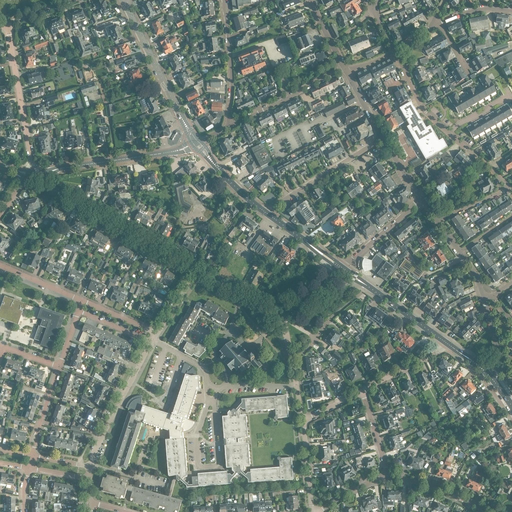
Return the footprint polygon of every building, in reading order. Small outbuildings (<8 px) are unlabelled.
[(159,0),(162,7),(163,10),(166,9),(165,6),(169,5),(167,0),(159,0)] [(239,8),(243,7),(243,6),(265,4),(264,0),(231,0),(233,11),(238,10),(239,10),(239,8)] [(282,4),(285,10),(300,4),(298,0),(285,0),(283,1),(283,0),(277,0),(279,5),(282,4)] [(349,10),(357,5),(360,3),(358,0),(348,0),(347,1),(346,0),(337,0),(340,5),(344,13),(349,10)] [(420,0),(428,12),(434,8),(429,0),(420,0)] [(103,1),(92,6),(93,9),(94,9),(94,10),(96,9),(96,8),(96,7),(98,6),(100,10),(107,6),(105,1),(103,2),(103,1)] [(152,8),(151,5),(153,5),(155,4),(153,1),(151,2),(150,3),(150,2),(142,6),(143,9),(143,10),(144,11),(145,12),(152,8)] [(349,10),(350,12),(351,11),(354,17),(361,12),(361,11),(362,11),(362,10),(361,8),(360,7),(359,8),(357,5),(349,10)] [(96,15),(101,13),(102,16),(111,12),(108,6),(107,6),(100,10),(95,12),(96,15)] [(328,11),(331,17),(340,13),(337,7),(328,11)] [(160,12),(159,9),(154,12),(152,8),(145,12),(145,13),(145,14),(145,15),(146,15),(148,18),(156,14),(157,13),(157,14),(160,12)] [(243,13),(245,17),(251,14),(252,16),(258,13),(256,8),(243,13)] [(85,27),(83,24),(82,21),(86,19),(82,10),(81,10),(79,11),(78,12),(76,13),(81,25),(81,26),(82,28),(85,27)] [(418,20),(424,17),(420,10),(414,13),(418,20)] [(173,17),(178,18),(181,19),(185,20),(182,11),(172,14),(173,17)] [(73,22),(76,20),(76,21),(78,21),(78,22),(77,22),(78,26),(81,25),(76,13),(75,13),(74,13),(73,13),(71,13),(71,14),(70,14),(73,22)] [(290,28),(297,25),(299,25),(300,27),(307,25),(306,23),(305,23),(301,13),(283,20),(285,26),(289,24),(290,28)] [(348,21),(344,13),(336,17),(340,25),(341,24),(343,28),(348,25),(346,22),(348,21)] [(408,17),(411,24),(418,20),(414,13),(408,17)] [(394,22),(387,25),(390,32),(390,31),(390,32),(390,33),(391,34),(392,34),(392,35),(397,32),(397,31),(398,31),(396,28),(401,26),(398,20),(397,20),(394,14),(390,16),(391,18),(394,22)] [(408,17),(404,19),(401,15),(399,17),(401,21),(405,28),(411,24),(408,17)] [(505,24),(511,25),(511,18),(511,17),(511,16),(509,16),(508,16),(503,16),(501,30),(504,30),(504,27),(505,27),(505,24)] [(247,22),(246,20),(245,20),(244,17),(234,19),(235,26),(244,23),(247,22)] [(469,21),(471,32),(489,28),(486,17),(469,21)] [(64,26),(64,25),(64,23),(62,23),(61,18),(58,19),(57,19),(55,19),(55,20),(54,20),(58,31),(65,29),(64,26)] [(164,20),(162,18),(151,24),(152,26),(153,28),(154,29),(163,25),(161,21),(164,20)] [(178,18),(174,20),(176,23),(178,28),(185,25),(183,20),(182,20),(181,19),(178,18)] [(59,32),(58,31),(54,20),(54,21),(53,20),(51,21),(51,22),(48,23),(53,35),(56,34),(56,33),(59,32)] [(458,20),(447,26),(450,32),(458,29),(461,35),(465,33),(458,20)] [(205,24),(202,25),(202,29),(206,28),(207,33),(207,37),(212,36),(211,32),(212,32),(213,32),(214,32),(215,31),(216,31),(215,22),(205,24)] [(250,27),(249,22),(247,22),(244,23),(235,26),(237,32),(246,29),(245,29),(248,28),(250,27)] [(103,25),(97,27),(99,31),(105,29),(106,34),(108,37),(120,33),(120,32),(120,31),(120,30),(119,29),(118,27),(111,29),(110,27),(112,26),(111,24),(104,26),(103,25)] [(167,27),(165,29),(163,25),(154,29),(154,30),(155,31),(155,32),(156,33),(155,33),(157,35),(168,30),(167,27)] [(329,27),(332,32),(335,39),(339,37),(333,25),(329,27)] [(37,39),(33,28),(28,30),(30,37),(32,36),(34,40),(37,39)] [(27,38),(30,37),(28,30),(22,32),(23,36),(22,36),(26,44),(27,44),(28,47),(33,45),(32,42),(30,43),(29,43),(27,38)] [(82,57),(95,53),(100,51),(99,46),(90,49),(85,48),(82,38),(81,38),(78,30),(72,32),(82,57)] [(399,42),(401,40),(397,32),(392,35),(394,39),(396,42),(397,42),(399,41),(399,42)] [(473,45),(478,42),(474,32),(469,35),(473,45)] [(485,43),(475,44),(475,50),(476,49),(486,48),(492,47),(489,32),(483,33),(485,43)] [(113,36),(110,37),(113,43),(123,39),(122,36),(122,35),(121,34),(120,33),(113,36)] [(303,38),(307,48),(313,46),(312,42),(311,39),(309,35),(303,38)] [(237,46),(237,47),(245,44),(246,46),(251,45),(247,36),(235,41),(236,44),(235,44),(236,46),(237,46)] [(348,43),(353,54),(360,51),(366,48),(370,46),(366,36),(348,43)] [(444,36),(431,42),(422,47),(428,57),(449,45),(444,36)] [(167,38),(160,42),(162,46),(163,48),(170,45),(174,42),(177,41),(176,40),(175,37),(169,40),(168,38),(167,38)] [(305,49),(307,48),(303,38),(301,38),(296,41),(298,46),(299,45),(301,50),(305,49)] [(48,40),(34,45),(35,49),(41,47),(42,48),(49,45),(48,40)] [(461,53),(471,47),(468,41),(461,45),(457,47),(461,53)] [(51,46),(54,54),(59,52),(57,44),(51,46)] [(127,45),(126,46),(126,45),(113,49),(114,54),(128,50),(128,49),(128,48),(128,47),(127,46),(127,45)] [(163,48),(164,50),(166,54),(173,51),(170,45),(163,48)] [(367,59),(374,56),(373,52),(382,48),(381,45),(371,49),(371,51),(365,54),(367,59)] [(263,61),(262,61),(260,55),(263,54),(261,48),(250,52),(250,53),(249,53),(248,52),(238,56),(238,58),(237,59),(238,62),(240,62),(240,63),(241,62),(243,68),(240,69),(243,76),(246,75),(253,72),(253,71),(255,70),(255,71),(266,67),(265,66),(267,65),(265,61),(264,62),(263,61)] [(129,51),(129,50),(128,50),(114,54),(116,59),(117,59),(129,55),(129,54),(130,54),(129,53),(130,52),(129,51)] [(442,64),(454,58),(450,51),(441,56),(440,54),(437,56),(438,58),(439,58),(442,64)] [(35,60),(34,52),(28,53),(28,55),(24,56),(25,62),(32,60),(35,60)] [(328,63),(327,59),(328,58),(327,55),(325,56),(324,52),(321,53),(320,52),(315,54),(314,53),(298,60),(300,65),(309,61),(310,64),(313,63),(315,67),(318,66),(319,69),(324,68),(323,65),(328,63)] [(511,52),(494,61),(500,68),(511,61),(511,52)] [(474,67),(491,58),(489,54),(482,58),(481,56),(471,62),(474,67)] [(179,55),(169,59),(170,61),(169,62),(170,62),(170,63),(170,65),(171,65),(171,66),(179,62),(181,61),(180,58),(179,55)] [(196,56),(198,61),(201,61),(201,64),(209,63),(208,61),(211,61),(212,65),(220,64),(219,57),(208,58),(208,55),(196,56)] [(121,60),(116,61),(118,65),(122,63),(123,65),(122,65),(121,67),(122,69),(124,71),(127,70),(127,69),(136,66),(134,59),(127,61),(126,58),(121,60)] [(477,72),(487,67),(486,65),(492,61),(491,58),(474,67),(477,72)] [(395,70),(390,60),(385,63),(390,73),(395,70)] [(183,64),(181,61),(179,62),(171,66),(172,66),(172,67),(172,69),(173,69),(174,70),(175,72),(185,67),(183,64)] [(381,65),(380,65),(385,74),(385,75),(390,73),(385,63),(381,65)] [(385,74),(380,65),(376,68),(380,77),(380,76),(385,74)] [(429,73),(432,71),(433,71),(432,68),(426,71),(425,69),(423,68),(421,69),(420,67),(415,69),(416,72),(414,73),(414,74),(414,76),(415,76),(416,78),(429,73)] [(380,77),(376,68),(371,70),(372,74),(376,80),(381,78),(380,76),(380,77)] [(464,73),(461,68),(451,73),(452,75),(446,79),(447,82),(464,73)] [(36,74),(28,76),(30,85),(42,81),(40,76),(42,76),(42,77),(45,76),(43,69),(35,71),(36,74)] [(131,79),(132,79),(134,79),(135,82),(137,81),(136,79),(142,78),(141,77),(142,76),(142,74),(141,74),(140,73),(139,69),(128,72),(129,74),(126,74),(127,77),(130,76),(131,79)] [(366,81),(367,81),(371,79),(375,86),(378,84),(376,80),(372,74),(370,75),(367,70),(362,72),(366,81)] [(432,71),(429,73),(416,78),(417,81),(418,83),(419,83),(419,84),(426,80),(425,77),(433,74),(432,71)] [(190,78),(188,75),(189,75),(188,72),(178,77),(178,79),(178,80),(178,81),(179,82),(180,82),(180,83),(190,78)] [(357,75),(362,85),(367,82),(367,81),(366,81),(362,72),(357,75)] [(467,78),(464,73),(447,82),(449,85),(456,81),(457,83),(467,78)] [(479,79),(483,86),(475,91),(474,89),(467,93),(468,95),(459,100),(456,94),(449,98),(452,103),(450,104),(451,105),(453,108),(454,107),(458,114),(496,92),(491,82),(490,82),(486,75),(479,79)] [(329,81),(333,89),(341,85),(344,83),(341,76),(339,77),(329,81)] [(192,81),(191,81),(190,78),(180,83),(180,84),(181,86),(182,86),(182,87),(183,89),(194,84),(192,81)] [(495,87),(505,84),(503,78),(493,82),(495,87)] [(128,80),(122,83),(122,85),(124,85),(128,84),(129,86),(126,87),(127,91),(130,90),(131,90),(132,90),(134,90),(134,89),(135,88),(134,85),(138,83),(137,81),(135,82),(134,79),(132,79),(131,79),(131,80),(128,81),(128,80)] [(210,80),(207,80),(207,91),(211,91),(211,89),(210,89),(210,88),(221,88),(221,80),(210,80)] [(327,92),(333,89),(329,81),(323,84),(327,92)] [(94,83),(80,87),(82,95),(96,90),(99,89),(97,82),(94,83)] [(195,90),(191,92),(185,95),(186,97),(187,100),(188,100),(189,101),(200,96),(198,92),(197,90),(203,87),(203,82),(198,85),(193,87),(195,90)] [(314,98),(327,92),(323,84),(310,90),(314,98)] [(372,87),(374,90),(367,94),(370,99),(380,93),(378,88),(379,87),(379,86),(378,84),(375,86),(372,87)] [(278,94),(274,87),(273,85),(268,87),(272,97),(278,94)] [(429,86),(422,89),(422,90),(422,91),(422,92),(423,93),(425,95),(437,89),(440,87),(439,85),(436,86),(430,89),(429,86)] [(333,93),(334,94),(335,96),(331,98),(332,101),(335,99),(335,98),(339,96),(340,97),(342,96),(343,99),(351,96),(348,90),(349,90),(347,86),(333,93)] [(445,94),(451,91),(449,86),(442,90),(445,94)] [(263,89),(264,92),(267,99),(272,97),(268,87),(263,89)] [(43,92),(43,89),(35,90),(35,91),(31,92),(31,94),(31,97),(32,97),(32,98),(41,97),(40,93),(43,92)] [(433,94),(439,91),(437,89),(425,95),(426,98),(426,99),(426,100),(427,100),(428,101),(435,97),(433,94)] [(260,103),(267,99),(264,92),(263,92),(262,90),(255,93),(260,103)] [(393,95),(396,100),(407,95),(404,90),(393,95)] [(380,93),(370,99),(373,104),(378,101),(380,104),(386,101),(384,98),(383,98),(380,93)] [(214,100),(214,102),(224,103),(224,99),(220,99),(220,98),(221,96),(220,96),(221,95),(211,94),(210,100),(214,100)] [(250,96),(249,96),(248,96),(248,95),(245,97),(245,98),(244,98),(245,101),(248,108),(254,105),(250,96)] [(407,96),(407,95),(396,100),(399,106),(397,107),(398,109),(399,109),(404,106),(403,104),(409,100),(409,99),(408,95),(407,96)] [(144,109),(145,109),(152,105),(151,103),(155,101),(154,101),(153,99),(153,97),(152,97),(152,96),(140,102),(143,107),(144,109)] [(345,108),(356,103),(353,96),(342,101),(345,108)] [(300,111),(299,109),(302,107),(298,99),(292,102),(297,112),(300,111)] [(145,109),(144,109),(146,112),(148,110),(148,109),(149,108),(152,114),(159,111),(159,110),(158,108),(157,108),(157,106),(157,105),(157,104),(156,102),(155,101),(151,103),(152,105),(145,109)] [(198,101),(191,105),(193,107),(192,107),(193,108),(193,109),(193,110),(194,110),(195,111),(202,107),(199,103),(201,102),(200,101),(198,102),(198,101)] [(325,115),(327,118),(345,109),(345,108),(342,101),(323,111),(325,115)] [(380,111),(381,111),(389,106),(388,106),(386,101),(380,104),(377,105),(380,111)] [(48,103),(45,104),(45,105),(44,105),(44,106),(43,106),(42,106),(39,106),(39,107),(34,108),(35,111),(34,111),(35,113),(35,114),(49,112),(48,108),(48,106),(50,106),(49,102),(48,103)] [(291,113),(293,111),(295,114),(297,112),(292,102),(287,105),(291,113)] [(325,108),(323,104),(320,105),(318,102),(312,105),(316,113),(325,108)] [(409,126),(421,119),(422,119),(416,111),(411,102),(404,106),(399,109),(398,109),(390,114),(390,115),(384,119),(384,120),(384,121),(385,122),(386,123),(387,122),(391,130),(396,128),(397,128),(399,127),(398,126),(399,126),(398,126),(406,121),(409,126)] [(212,108),(212,111),(222,112),(222,103),(212,103),(212,108)] [(314,110),(310,103),(305,105),(308,113),(314,110)] [(10,112),(10,111),(11,110),(10,108),(9,104),(2,106),(1,105),(0,105),(0,109),(0,110),(1,113),(10,112)] [(390,104),(388,106),(389,106),(381,111),(382,113),(383,116),(384,115),(384,116),(391,112),(389,109),(391,108),(392,107),(390,104)] [(284,116),(288,114),(284,106),(278,109),(282,117),(283,119),(285,118),(284,116)] [(502,109),(507,118),(511,115),(511,113),(507,106),(502,109)] [(202,107),(195,111),(195,112),(195,114),(196,114),(197,115),(197,114),(198,117),(204,113),(205,115),(212,111),(212,108),(208,111),(207,109),(205,110),(203,111),(202,107)] [(359,107),(354,110),(355,110),(346,114),(345,114),(336,119),(340,128),(343,127),(342,123),(343,122),(345,126),(354,121),(355,122),(356,120),(360,118),(360,117),(364,115),(361,111),(359,107)] [(276,120),(282,117),(278,109),(272,112),(276,120)] [(496,112),(501,122),(507,118),(502,109),(496,112)] [(205,119),(201,122),(205,129),(212,125),(210,122),(213,120),(217,118),(216,117),(217,116),(215,113),(214,114),(212,111),(205,115),(203,116),(205,119)] [(5,121),(9,120),(9,121),(12,120),(12,119),(11,115),(12,115),(11,113),(10,112),(1,113),(2,117),(0,118),(1,119),(0,119),(0,122),(5,121)] [(50,115),(49,112),(35,114),(35,115),(35,116),(35,118),(36,118),(37,121),(42,120),(42,121),(45,120),(45,119),(46,119),(46,120),(47,120),(48,121),(51,120),(50,115)] [(501,122),(496,112),(490,116),(495,125),(501,122)] [(147,113),(139,117),(142,123),(150,119),(147,113)] [(267,124),(270,123),(273,121),(270,113),(264,116),(267,124)] [(264,116),(258,119),(262,127),(267,124),(264,116)] [(490,116),(484,119),(490,128),(495,125),(490,116)] [(160,126),(158,123),(164,121),(164,120),(163,118),(162,118),(162,117),(153,121),(156,127),(160,126)] [(428,159),(438,153),(447,148),(443,140),(439,142),(430,126),(426,129),(422,121),(421,119),(409,126),(407,127),(413,138),(409,140),(411,142),(414,140),(426,160),(428,159)] [(484,132),(490,128),(484,119),(479,122),(484,132)] [(164,120),(164,121),(158,123),(160,126),(161,128),(167,126),(164,120)] [(366,120),(355,125),(351,127),(352,129),(350,130),(350,129),(348,131),(349,132),(345,134),(348,139),(351,137),(354,143),(358,141),(366,137),(367,138),(372,136),(372,134),(373,133),(366,120)] [(479,122),(473,126),(478,135),(484,132),(479,122)] [(245,135),(249,133),(247,128),(250,126),(249,123),(241,127),(245,135)] [(134,131),(137,131),(137,126),(132,126),(132,128),(120,130),(121,134),(123,134),(124,139),(123,139),(122,139),(122,140),(122,141),(123,141),(123,142),(124,142),(125,142),(126,142),(126,143),(128,142),(129,142),(129,141),(131,141),(131,139),(132,139),(131,135),(132,135),(132,131),(134,131)] [(159,133),(160,138),(168,137),(169,137),(169,136),(170,136),(170,135),(170,134),(170,133),(167,126),(161,128),(160,126),(156,127),(157,129),(159,132),(159,133)] [(320,126),(316,129),(320,138),(325,136),(320,126)] [(472,138),(478,135),(473,126),(467,129),(472,138)] [(80,138),(76,138),(76,137),(74,137),(74,135),(75,135),(74,128),(71,128),(72,132),(74,149),(82,148),(82,147),(83,147),(83,143),(81,143),(80,138)] [(100,129),(101,136),(95,136),(97,145),(97,146),(101,146),(101,145),(105,144),(104,139),(105,138),(104,135),(104,134),(105,133),(105,134),(108,133),(107,128),(100,129)] [(10,136),(12,135),(8,149),(10,149),(10,150),(15,151),(16,151),(17,150),(17,149),(17,148),(16,147),(17,144),(16,143),(17,143),(17,140),(14,139),(15,138),(14,138),(14,136),(16,136),(15,131),(9,132),(10,136)] [(43,138),(39,139),(41,146),(45,145),(50,144),(50,143),(49,140),(51,139),(50,136),(48,136),(48,132),(41,133),(42,136),(43,138)] [(74,149),(72,132),(66,133),(67,140),(64,140),(65,143),(63,143),(63,147),(67,146),(67,149),(72,148),(73,149),(74,149)] [(247,139),(246,140),(250,148),(252,146),(251,143),(257,140),(256,139),(259,138),(257,135),(255,136),(253,133),(250,135),(251,137),(247,139)] [(10,136),(9,139),(8,138),(7,140),(4,139),(1,147),(1,148),(1,149),(2,149),(2,150),(3,150),(4,150),(4,149),(5,149),(5,148),(6,148),(8,149),(12,135),(10,136)] [(222,150),(229,146),(232,144),(230,141),(233,139),(232,136),(219,143),(220,146),(222,150)] [(320,150),(324,156),(325,160),(328,158),(330,160),(344,152),(337,140),(336,139),(334,141),(331,137),(323,141),(325,145),(319,148),(320,150)] [(45,145),(41,146),(41,150),(41,152),(42,152),(42,154),(43,154),(44,154),(45,154),(46,153),(46,152),(51,151),(50,150),(54,149),(54,150),(58,149),(58,147),(57,142),(54,142),(50,143),(50,144),(45,145)] [(493,144),(486,149),(487,151),(487,152),(488,154),(489,154),(496,149),(497,148),(496,147),(495,147),(494,146),(496,145),(495,143),(493,144)] [(252,150),(253,152),(261,167),(272,162),(263,144),(252,150)] [(229,146),(222,150),(224,154),(226,156),(239,149),(237,146),(234,148),(234,149),(232,150),(229,146)] [(320,158),(324,156),(320,150),(317,152),(316,148),(303,155),(306,162),(319,155),(320,158)] [(496,149),(489,154),(493,160),(500,155),(502,153),(500,151),(499,153),(498,152),(499,151),(498,150),(497,150),(496,149)] [(446,165),(449,162),(453,158),(446,152),(440,156),(446,165)] [(460,162),(461,163),(467,157),(461,152),(453,160),(458,164),(460,162)] [(296,153),(294,154),(296,158),(300,165),(306,162),(303,155),(298,157),(296,153)] [(438,153),(428,159),(429,162),(437,157),(439,160),(441,158),(438,153)] [(290,156),(293,160),(290,162),(293,168),(300,165),(296,158),(294,154),(290,156)] [(243,157),(236,161),(240,168),(247,164),(249,163),(248,160),(246,160),(245,158),(244,158),(244,159),(243,157)] [(473,163),(467,157),(461,163),(462,164),(460,166),(465,171),(473,163)] [(511,158),(502,164),(504,168),(511,163),(511,158)] [(252,174),(259,171),(254,162),(247,166),(252,174)] [(283,165),(286,172),(293,168),(290,162),(283,165)] [(420,175),(421,176),(428,171),(426,169),(432,165),(430,162),(418,171),(419,173),(419,174),(420,175)] [(191,164),(189,163),(184,167),(184,168),(183,169),(183,168),(176,174),(179,179),(185,174),(188,177),(195,175),(197,177),(200,174),(193,165),(193,164),(191,164)] [(371,169),(369,171),(373,176),(383,169),(382,167),(379,164),(371,169)] [(271,165),(269,166),(263,169),(258,172),(260,175),(265,173),(267,172),(268,173),(274,171),(271,165)] [(280,175),(286,172),(283,165),(276,168),(280,175)] [(445,169),(438,173),(441,177),(445,174),(448,173),(450,171),(447,167),(445,169)] [(384,171),(383,169),(373,176),(376,182),(379,180),(387,174),(384,171)] [(428,171),(421,176),(421,177),(422,178),(423,179),(422,180),(425,185),(431,181),(432,183),(434,181),(433,179),(432,177),(436,174),(434,171),(430,174),(428,171)] [(449,180),(435,189),(438,192),(437,193),(439,195),(442,198),(453,191),(455,189),(450,183),(455,179),(453,175),(450,171),(448,173),(445,174),(449,180)] [(458,171),(453,175),(455,179),(456,180),(462,177),(458,171)] [(143,190),(147,189),(147,187),(151,186),(151,185),(156,184),(158,184),(158,179),(155,179),(154,174),(153,174),(153,173),(150,173),(150,174),(148,175),(143,176),(145,186),(142,186),(138,186),(139,192),(143,192),(143,190)] [(382,184),(383,183),(388,191),(390,189),(392,191),(398,187),(389,174),(387,175),(378,182),(381,187),(382,184)] [(462,177),(456,180),(460,185),(470,179),(466,174),(462,177)] [(257,175),(253,179),(256,182),(256,181),(258,183),(256,185),(262,192),(267,187),(261,180),(260,179),(261,179),(261,177),(260,176),(260,175),(259,176),(258,175),(257,175)] [(261,180),(267,187),(273,182),(267,175),(261,180)] [(110,180),(111,186),(111,185),(114,185),(118,185),(119,189),(122,189),(121,184),(120,176),(117,177),(116,176),(114,176),(114,177),(113,177),(113,180),(110,180)] [(489,191),(489,192),(491,192),(494,190),(495,189),(493,185),(489,177),(484,180),(486,184),(479,188),(482,195),(489,191)] [(208,188),(209,188),(210,187),(210,186),(211,186),(204,178),(199,182),(199,183),(196,186),(202,193),(204,191),(204,192),(208,188)] [(87,187),(97,188),(98,186),(99,182),(96,181),(96,182),(94,181),(94,180),(89,180),(87,187)] [(173,187),(176,207),(188,213),(192,206),(184,202),(182,192),(189,189),(186,184),(192,182),(190,180),(173,187)] [(359,196),(364,192),(356,182),(351,186),(359,196)] [(381,187),(378,182),(373,186),(377,192),(380,189),(381,187)] [(351,186),(346,190),(353,200),(359,196),(351,186)] [(367,191),(366,192),(369,196),(371,196),(372,196),(373,197),(378,193),(377,192),(373,186),(367,191)] [(406,187),(393,197),(391,198),(393,201),(403,194),(405,197),(408,197),(408,196),(408,195),(410,193),(406,187)] [(321,193),(319,190),(317,192),(316,191),(312,193),(310,195),(312,198),(315,197),(317,201),(322,197),(323,198),(327,196),(324,191),(321,193)] [(125,194),(126,196),(125,197),(126,197),(124,200),(124,199),(118,210),(120,211),(120,212),(122,213),(123,213),(124,213),(125,210),(127,211),(129,207),(125,204),(126,201),(128,199),(130,198),(130,193),(125,194)] [(125,197),(126,196),(125,194),(119,195),(120,198),(121,198),(121,199),(122,199),(121,200),(120,200),(119,201),(116,199),(112,206),(112,207),(114,208),(115,208),(118,210),(124,199),(124,200),(126,197),(125,197)] [(400,209),(402,208),(403,206),(402,204),(407,200),(407,199),(408,199),(408,197),(405,197),(403,194),(393,201),(398,209),(400,209)] [(510,211),(511,209),(511,205),(509,202),(505,197),(504,198),(505,201),(503,202),(509,212),(510,211)] [(509,212),(503,202),(500,198),(497,200),(500,204),(499,205),(501,208),(500,208),(504,215),(508,212),(509,212)] [(31,201),(34,211),(37,210),(36,209),(40,208),(39,204),(40,203),(40,200),(39,199),(38,200),(37,199),(36,199),(34,199),(34,200),(31,201)] [(134,219),(141,223),(145,215),(146,212),(138,207),(141,201),(138,200),(133,209),(139,212),(137,216),(136,216),(134,219)] [(294,218),(298,222),(300,219),(305,226),(310,222),(310,221),(313,219),(315,222),(314,223),(316,226),(319,223),(321,226),(324,223),(307,201),(304,203),(302,200),(301,201),(300,201),(297,203),(298,204),(297,204),(296,204),(295,204),(291,207),(292,207),(291,208),(287,212),(291,217),(294,215),(295,216),(294,218)] [(498,219),(499,218),(503,216),(498,209),(497,210),(496,207),(497,206),(493,200),(491,202),(495,208),(492,210),(498,219)] [(34,211),(31,201),(29,201),(28,201),(26,201),(26,202),(25,202),(25,203),(24,203),(24,204),(25,207),(26,207),(28,211),(31,210),(32,213),(35,212),(34,211)] [(341,210),(347,206),(349,204),(346,201),(341,205),(340,204),(337,206),(341,210)] [(353,202),(349,204),(347,206),(351,211),(357,207),(353,202)] [(330,210),(320,218),(323,222),(338,211),(333,205),(329,208),(330,210)] [(482,207),(483,209),(484,210),(488,216),(489,216),(493,222),(497,220),(498,219),(492,210),(489,212),(485,205),(482,207)] [(235,209),(233,208),(231,206),(225,212),(223,210),(221,213),(217,217),(224,223),(229,216),(233,219),(238,212),(238,211),(236,209),(235,209)] [(52,208),(46,219),(48,220),(51,222),(51,221),(52,220),(53,219),(57,211),(58,210),(57,210),(57,209),(55,208),(54,209),(54,208),(54,209),(52,208)] [(157,221),(163,209),(160,208),(154,220),(157,221)] [(393,217),(386,208),(382,212),(388,219),(390,218),(391,219),(393,217)] [(484,215),(481,217),(487,226),(488,226),(488,225),(492,223),(487,216),(488,216),(484,210),(481,212),(484,215)] [(52,220),(51,221),(57,224),(58,222),(60,218),(61,219),(62,218),(63,216),(63,215),(62,214),(63,214),(62,214),(62,213),(60,212),(59,212),(57,211),(53,219),(52,220)] [(387,222),(386,221),(388,219),(382,212),(378,215),(384,223),(387,222)] [(341,214),(331,222),(335,228),(336,227),(338,229),(343,225),(346,223),(341,218),(343,217),(341,214)] [(25,219),(22,216),(20,218),(15,215),(13,217),(12,217),(11,219),(12,220),(19,225),(20,226),(25,219)] [(151,218),(145,215),(141,223),(147,226),(149,223),(148,222),(151,218)] [(382,225),(384,223),(378,215),(373,219),(380,226),(382,225)] [(454,224),(455,225),(464,219),(461,215),(459,217),(458,216),(452,220),(454,224)] [(157,223),(163,226),(159,233),(166,237),(172,226),(165,223),(162,221),(164,218),(161,216),(159,220),(157,223)] [(244,226),(247,228),(252,221),(251,221),(251,220),(250,219),(249,219),(248,219),(246,217),(244,221),(242,220),(237,227),(240,230),(242,227),(241,226),(243,225),(244,225),(244,226)] [(481,217),(475,221),(477,224),(478,223),(482,229),(486,227),(487,226),(481,217)] [(414,230),(416,228),(415,228),(418,225),(418,224),(421,228),(423,226),(418,219),(415,221),(413,219),(408,223),(414,230)] [(464,219),(455,225),(455,226),(456,226),(458,230),(464,226),(464,224),(466,223),(466,221),(466,220),(464,219)] [(19,225),(12,220),(11,221),(10,221),(9,222),(10,223),(8,225),(16,231),(18,229),(17,228),(19,225)] [(73,230),(76,231),(81,223),(80,223),(80,222),(79,221),(78,222),(75,220),(70,229),(73,231),(73,230)] [(253,222),(252,221),(247,228),(250,231),(250,230),(252,232),(257,226),(255,224),(255,223),(253,222)] [(375,230),(369,222),(365,226),(372,234),(374,232),(373,231),(375,230)] [(81,223),(76,231),(79,233),(78,234),(81,235),(86,226),(84,225),(83,224),(82,223),(81,223)] [(408,223),(404,227),(408,233),(411,231),(412,231),(413,233),(415,231),(414,230),(408,223)] [(369,235),(369,236),(372,234),(365,226),(361,229),(367,237),(369,235)] [(462,235),(461,235),(462,236),(471,230),(469,226),(466,228),(465,227),(459,231),(462,235)] [(233,227),(227,235),(231,238),(235,234),(233,233),(236,229),(233,227)] [(404,237),(406,236),(406,235),(408,233),(404,227),(399,231),(404,237)] [(505,237),(506,239),(510,237),(504,228),(503,229),(499,231),(504,238),(505,237)] [(251,250),(264,260),(278,241),(278,240),(275,238),(273,237),(272,237),(270,235),(268,234),(263,230),(250,248),(251,250)] [(353,230),(350,231),(353,235),(350,237),(356,244),(356,245),(362,241),(353,230)] [(463,237),(466,241),(475,234),(474,231),(473,232),(471,230),(462,236),(463,237)] [(399,231),(394,235),(399,241),(402,238),(402,239),(404,237),(399,231)] [(494,234),(493,235),(499,244),(503,242),(501,239),(502,239),(498,232),(494,235),(494,234)] [(90,241),(92,242),(92,243),(98,246),(104,236),(103,235),(102,235),(101,235),(98,233),(96,236),(94,235),(90,241)] [(432,240),(427,233),(417,240),(425,251),(431,247),(432,249),(436,247),(434,245),(435,244),(432,240)] [(203,240),(199,247),(202,248),(206,242),(210,236),(205,234),(202,240),(203,240)] [(342,237),(342,238),(340,235),(335,239),(337,242),(341,239),(343,241),(344,242),(339,247),(341,250),(342,249),(343,249),(346,252),(351,248),(342,237)] [(499,244),(493,235),(492,236),(488,239),(498,252),(500,250),(497,247),(500,245),(499,244)] [(110,240),(104,236),(98,246),(107,251),(110,245),(108,244),(110,240)] [(351,248),(353,246),(354,246),(356,244),(350,237),(347,240),(346,239),(346,238),(344,236),(342,237),(351,248)] [(0,244),(6,248),(7,249),(12,242),(8,239),(6,241),(1,237),(0,238),(0,244)] [(26,249),(30,242),(26,239),(22,246),(26,249)] [(188,249),(192,242),(187,239),(182,246),(188,249)] [(192,242),(188,249),(193,253),(194,253),(195,253),(197,249),(196,248),(198,245),(199,242),(193,239),(192,242)] [(384,245),(395,258),(398,256),(397,255),(394,252),(394,250),(396,249),(395,248),(396,247),(390,241),(390,242),(388,242),(384,245)] [(0,252),(3,254),(5,251),(9,254),(10,252),(7,250),(7,249),(6,248),(0,244),(0,252)] [(474,253),(475,255),(484,248),(482,244),(479,246),(478,245),(472,250),(474,253)] [(395,258),(384,245),(380,249),(380,250),(379,250),(385,257),(388,254),(393,260),(395,258)] [(118,248),(114,254),(118,257),(118,258),(120,259),(121,259),(122,259),(124,256),(123,256),(127,249),(121,246),(119,249),(118,248)] [(278,258),(281,260),(288,250),(286,248),(286,247),(285,246),(284,246),(283,246),(280,251),(279,250),(276,254),(279,256),(278,258)] [(49,251),(51,248),(45,249),(44,252),(43,251),(41,256),(46,258),(49,251)] [(484,248),(475,255),(476,256),(478,259),(485,254),(488,253),(484,248)] [(124,256),(122,259),(127,262),(129,259),(130,260),(134,253),(127,249),(123,256),(124,256)] [(212,250),(210,253),(207,251),(205,254),(206,254),(204,258),(204,259),(206,260),(206,259),(210,261),(213,254),(215,251),(212,250)] [(281,260),(283,262),(285,260),(286,260),(289,260),(289,259),(290,260),(291,259),(292,259),(293,258),(292,257),(295,254),(294,253),(294,251),(291,250),(290,250),(290,251),(288,250),(281,260)] [(435,260),(439,266),(446,261),(443,257),(442,255),(439,251),(433,256),(432,256),(430,258),(432,262),(435,260)] [(37,265),(39,261),(39,260),(40,257),(33,254),(31,257),(29,262),(28,265),(35,268),(37,265)] [(486,262),(494,256),(493,254),(490,256),(491,257),(489,258),(487,255),(479,260),(482,264),(482,265),(486,262)] [(392,276),(396,270),(380,257),(377,255),(371,262),(372,262),(371,264),(371,267),(372,268),(371,269),(378,274),(377,274),(385,280),(387,278),(389,280),(391,277),(392,276)] [(505,256),(503,258),(505,260),(506,259),(509,263),(507,265),(511,272),(511,271),(511,262),(511,261),(509,258),(507,255),(505,256)] [(494,256),(486,262),(482,265),(483,266),(486,270),(493,265),(490,261),(492,259),(493,260),(496,259),(494,256)] [(410,272),(414,266),(410,263),(405,259),(401,265),(404,267),(402,269),(405,271),(409,274),(410,273),(410,272)] [(142,267),(140,270),(143,272),(141,275),(144,276),(146,272),(146,271),(151,263),(149,262),(149,263),(145,260),(145,261),(144,261),(143,264),(142,267)] [(46,271),(52,274),(56,264),(50,261),(48,264),(49,264),(46,271)] [(56,264),(52,274),(58,276),(61,270),(63,271),(65,267),(64,265),(57,262),(56,264)] [(499,272),(502,270),(507,267),(504,262),(501,264),(503,266),(498,270),(495,265),(487,271),(489,275),(489,274),(491,277),(499,272)] [(144,276),(143,278),(145,279),(146,277),(146,278),(148,275),(151,276),(155,270),(155,271),(157,268),(156,268),(156,267),(153,265),(153,264),(151,263),(146,271),(146,272),(144,276)] [(424,271),(419,268),(415,265),(414,266),(410,272),(414,275),(416,277),(417,275),(420,277),(424,271)] [(73,283),(78,273),(78,272),(73,269),(73,270),(71,269),(71,267),(68,266),(66,271),(69,273),(70,273),(67,280),(73,283)] [(507,268),(507,267),(502,270),(504,272),(501,274),(499,272),(491,277),(492,278),(491,279),(492,280),(492,281),(493,281),(494,283),(495,283),(496,283),(499,281),(499,282),(500,282),(499,281),(511,273),(507,268)] [(250,281),(249,283),(255,286),(262,274),(256,270),(252,276),(251,276),(249,280),(250,281)] [(174,278),(175,276),(167,272),(164,278),(163,277),(160,282),(165,284),(169,286),(171,282),(172,281),(173,281),(175,278),(174,278)] [(78,273),(73,283),(79,285),(82,278),(84,275),(78,273)] [(87,280),(86,282),(89,283),(90,283),(91,284),(89,289),(95,292),(99,284),(95,282),(96,281),(96,280),(92,278),(93,275),(92,275),(90,274),(87,280)] [(395,290),(396,290),(397,290),(402,283),(399,281),(402,277),(399,275),(397,277),(398,278),(396,279),(394,281),(394,282),(392,286),(394,287),(393,288),(394,288),(394,289),(395,290)] [(440,286),(441,286),(448,282),(445,276),(437,280),(440,286)] [(452,290),(460,286),(461,285),(460,283),(459,283),(458,282),(457,280),(449,284),(452,290)] [(408,281),(405,286),(402,283),(397,290),(397,291),(399,292),(400,292),(400,293),(400,292),(402,293),(405,290),(406,290),(408,287),(407,287),(408,286),(409,286),(410,283),(408,281)] [(102,285),(99,284),(95,292),(101,295),(105,287),(106,288),(109,289),(112,283),(109,282),(107,286),(105,286),(105,285),(102,284),(102,285)] [(440,286),(432,290),(439,297),(441,296),(445,294),(443,291),(441,286),(440,286)] [(452,290),(456,297),(464,293),(462,290),(463,289),(462,287),(461,287),(460,286),(452,290)] [(117,302),(120,295),(121,292),(122,289),(119,287),(118,289),(114,287),(112,292),(114,292),(111,299),(111,300),(114,301),(114,300),(117,302)] [(133,294),(138,296),(139,293),(142,294),(144,288),(142,287),(141,289),(137,287),(133,294)] [(412,302),(413,302),(418,295),(415,293),(418,289),(416,287),(414,290),(413,291),(411,294),(408,298),(410,299),(410,300),(411,300),(411,301),(412,302)] [(120,295),(117,302),(119,303),(119,304),(122,305),(122,304),(123,304),(126,297),(127,294),(124,292),(125,290),(122,289),(121,292),(120,295)] [(425,294),(422,298),(418,295),(413,302),(414,303),(414,304),(415,305),(416,304),(417,305),(417,304),(419,306),(422,302),(423,302),(424,300),(424,299),(425,298),(427,295),(425,294)] [(4,296),(0,306),(0,319),(18,325),(25,303),(4,296)] [(469,298),(461,303),(459,304),(462,311),(473,305),(469,298)] [(145,304),(142,303),(140,307),(139,306),(137,309),(139,310),(139,311),(144,313),(149,302),(150,300),(148,299),(147,301),(146,301),(145,304)] [(431,300),(424,310),(426,312),(428,314),(429,313),(429,314),(436,304),(431,300)] [(203,310),(206,312),(205,314),(207,315),(212,306),(210,305),(211,303),(207,301),(203,310)] [(144,313),(151,316),(155,308),(154,308),(156,305),(149,302),(144,313)] [(436,304),(429,314),(432,316),(434,318),(442,308),(439,306),(436,304)] [(367,314),(364,317),(368,320),(370,317),(375,321),(381,312),(379,311),(379,310),(377,308),(376,309),(376,308),(373,311),(372,311),(373,310),(371,308),(371,309),(366,305),(365,312),(367,314)] [(211,314),(214,316),(218,310),(219,308),(215,306),(215,307),(212,306),(207,315),(210,316),(211,314)] [(198,312),(194,310),(190,307),(188,311),(189,312),(188,314),(197,319),(198,317),(196,316),(198,312)] [(64,317),(42,309),(39,318),(41,319),(34,340),(43,343),(42,345),(51,349),(60,323),(64,317)] [(443,315),(438,321),(441,323),(440,323),(443,325),(443,324),(444,325),(448,319),(450,316),(448,314),(445,312),(446,311),(444,309),(441,313),(443,315)] [(218,310),(214,316),(213,318),(217,320),(216,322),(218,323),(223,314),(221,313),(221,312),(218,310)] [(357,322),(358,322),(351,315),(349,312),(346,315),(344,315),(343,316),(343,317),(342,318),(349,326),(352,324),(363,337),(363,330),(362,329),(362,323),(359,323),(358,324),(357,322)] [(381,312),(375,321),(380,325),(383,328),(384,327),(387,329),(393,325),(390,323),(386,320),(384,319),(387,316),(386,316),(386,315),(385,314),(383,314),(381,312)] [(476,331),(480,326),(475,321),(476,320),(474,312),(467,314),(468,317),(470,317),(471,319),(472,322),(470,325),(476,331)] [(185,316),(184,319),(190,323),(192,324),(194,320),(196,321),(197,319),(188,314),(187,316),(185,316)] [(223,314),(218,323),(220,325),(221,323),(225,325),(230,316),(226,314),(225,315),(223,314)] [(444,325),(446,327),(447,327),(449,329),(456,320),(450,316),(448,319),(444,325)] [(190,323),(184,319),(182,318),(180,322),(181,322),(180,324),(189,330),(190,327),(188,326),(190,323)] [(97,329),(86,324),(82,331),(83,332),(79,341),(84,344),(85,341),(87,342),(88,338),(87,338),(88,336),(93,338),(97,329)] [(189,330),(180,324),(178,327),(177,326),(175,330),(184,334),(186,331),(188,332),(189,330)] [(470,336),(476,331),(470,325),(465,330),(470,336)] [(453,332),(460,336),(461,335),(466,340),(470,336),(465,330),(462,332),(460,331),(461,330),(456,327),(453,332)] [(94,342),(96,337),(101,339),(104,332),(100,330),(99,331),(97,329),(93,338),(91,341),(94,342)] [(184,334),(175,330),(173,333),(175,334),(173,336),(183,341),(184,339),(182,338),(184,334)] [(338,338),(341,335),(334,330),(333,331),(332,331),(328,335),(341,345),(343,342),(341,340),(340,341),(339,341),(338,340),(339,339),(338,338)] [(342,334),(348,340),(351,337),(344,331),(342,334)] [(102,355),(103,356),(105,356),(113,337),(110,335),(111,335),(104,332),(101,339),(104,341),(103,344),(106,346),(104,348),(99,346),(98,350),(103,352),(102,355)] [(409,337),(409,336),(408,335),(406,335),(403,333),(402,335),(399,333),(394,338),(399,343),(400,342),(403,345),(409,338),(409,337)] [(341,345),(328,335),(325,339),(326,341),(325,341),(332,347),(334,344),(337,346),(337,345),(340,347),(341,345)] [(183,341),(173,336),(172,338),(171,338),(169,341),(177,346),(179,342),(181,343),(183,341)] [(116,350),(118,346),(121,339),(116,337),(116,338),(113,337),(105,356),(111,359),(113,352),(110,351),(111,348),(116,350)] [(403,345),(409,350),(415,343),(413,341),(412,340),(412,339),(411,338),(410,338),(409,338),(403,345)] [(116,350),(113,356),(118,358),(124,361),(128,351),(129,351),(132,344),(131,344),(129,343),(122,340),(121,340),(121,339),(118,346),(120,348),(119,351),(116,350)] [(219,357),(226,365),(225,365),(225,366),(226,365),(229,368),(228,369),(229,369),(232,372),(232,371),(231,371),(234,368),(236,371),(235,371),(236,372),(239,369),(239,370),(239,369),(242,373),(247,368),(248,369),(249,368),(248,367),(251,365),(252,365),(252,366),(254,368),(254,369),(255,368),(256,371),(262,366),(260,364),(261,363),(260,363),(258,361),(258,360),(257,360),(256,358),(255,359),(252,355),(250,357),(247,354),(248,353),(247,353),(246,353),(244,350),(245,350),(244,349),(243,350),(241,347),(237,342),(234,344),(232,342),(233,342),(232,341),(228,344),(226,342),(228,345),(223,348),(221,346),(221,347),(223,349),(219,352),(219,353),(220,352),(222,354),(219,357)] [(392,351),(393,351),(388,342),(382,345),(384,348),(377,351),(379,354),(384,362),(387,361),(386,360),(390,358),(389,355),(393,353),(392,351)] [(193,355),(193,354),(196,348),(187,343),(183,349),(184,349),(185,347),(186,348),(185,353),(192,356),(193,355)] [(193,354),(193,355),(196,356),(197,354),(200,356),(205,351),(204,350),(206,348),(199,344),(196,348),(193,354)] [(318,352),(323,356),(327,352),(322,348),(318,352)] [(76,349),(74,355),(81,357),(83,351),(76,349)] [(331,357),(327,360),(330,362),(336,360),(339,362),(343,358),(336,352),(332,357),(332,358),(331,357)] [(357,362),(352,352),(348,354),(354,364),(357,362)] [(376,367),(373,363),(378,360),(375,353),(365,358),(366,360),(363,362),(363,363),(362,363),(364,367),(365,367),(368,371),(376,367)] [(81,357),(74,355),(72,361),(79,363),(81,357)] [(319,364),(318,361),(317,357),(310,359),(311,360),(306,360),(306,362),(305,362),(306,365),(307,365),(307,366),(318,365),(319,364)] [(8,369),(11,370),(14,362),(7,360),(4,370),(7,371),(8,369)] [(443,370),(448,364),(447,363),(447,362),(446,361),(445,361),(443,360),(440,364),(439,363),(437,366),(443,370)] [(11,370),(11,371),(14,372),(17,373),(15,379),(19,381),(22,370),(19,369),(20,364),(18,363),(18,362),(15,361),(15,362),(14,362),(11,370)] [(72,361),(70,367),(80,370),(82,364),(79,363),(72,361)] [(111,369),(118,372),(121,367),(114,364),(111,369)] [(448,364),(441,373),(443,374),(444,373),(445,371),(448,374),(453,367),(451,366),(451,365),(449,364),(448,364)] [(136,439),(141,441),(145,429),(139,427),(139,424),(142,425),(142,427),(167,435),(168,435),(168,439),(164,439),(167,476),(175,475),(175,479),(175,480),(175,481),(176,481),(176,482),(177,482),(178,482),(179,482),(179,481),(181,479),(182,480),(185,477),(187,477),(184,439),(183,439),(182,434),(184,434),(183,432),(184,432),(185,432),(186,432),(187,431),(188,431),(189,430),(190,430),(191,429),(192,428),(193,427),(194,425),(195,425),(195,424),(196,423),(197,423),(187,420),(196,395),(195,394),(197,390),(199,390),(198,377),(196,377),(196,376),(196,375),(196,374),(196,373),(195,372),(195,371),(194,371),(194,370),(193,369),(193,368),(192,368),(191,367),(190,366),(189,366),(188,365),(185,376),(186,376),(183,385),(178,384),(176,389),(181,390),(173,415),(169,413),(168,415),(143,407),(141,406),(142,396),(141,396),(140,396),(139,396),(139,397),(138,397),(137,397),(136,398),(135,398),(134,398),(134,399),(133,399),(132,400),(131,400),(130,401),(129,402),(129,403),(128,403),(128,404),(127,405),(127,406),(126,407),(126,408),(131,409),(129,413),(111,467),(118,469),(119,467),(126,470),(136,439)] [(318,365),(307,366),(308,373),(311,372),(313,378),(317,378),(322,377),(321,374),(320,374),(318,365)] [(115,378),(118,372),(111,369),(108,368),(105,366),(104,368),(107,370),(110,372),(108,375),(115,378)] [(345,372),(348,377),(350,376),(353,381),(361,377),(355,367),(345,372)] [(25,369),(23,376),(26,377),(31,379),(31,377),(34,378),(37,370),(31,368),(30,371),(25,369)] [(44,372),(37,370),(34,378),(38,379),(37,381),(40,382),(38,387),(36,386),(34,389),(41,391),(46,376),(43,375),(44,372)] [(434,379),(438,377),(440,374),(438,372),(436,374),(434,371),(431,372),(434,379)] [(452,377),(451,378),(453,381),(451,383),(453,385),(463,375),(460,373),(461,373),(460,372),(459,371),(458,371),(452,377)] [(106,381),(112,384),(115,378),(108,375),(106,373),(103,378),(95,374),(93,378),(104,384),(106,381)] [(420,374),(419,375),(418,376),(421,381),(419,382),(422,387),(424,386),(429,384),(423,373),(422,374),(421,374),(420,374)] [(66,381),(73,383),(75,384),(77,381),(78,380),(79,379),(82,380),(83,376),(75,374),(74,377),(68,375),(66,381)] [(340,391),(340,390),(343,389),(341,386),(342,385),(340,382),(344,380),(342,377),(337,379),(338,380),(336,382),(337,384),(333,386),(337,392),(338,392),(340,391)] [(314,384),(310,385),(313,399),(315,398),(316,400),(320,399),(319,397),(322,397),(322,393),(324,392),(323,388),(321,388),(320,383),(318,383),(318,382),(322,381),(322,378),(312,379),(313,383),(314,383),(314,384)] [(461,386),(459,388),(462,391),(459,393),(461,395),(464,392),(465,392),(472,385),(470,383),(470,382),(469,381),(468,381),(467,380),(461,386)] [(66,381),(64,386),(71,389),(73,389),(74,386),(72,385),(73,383),(66,381)] [(411,391),(413,394),(418,392),(416,388),(414,390),(413,388),(412,385),(411,385),(409,381),(406,382),(405,382),(403,382),(403,383),(403,384),(407,392),(410,390),(411,391)] [(97,390),(97,391),(106,395),(109,389),(108,389),(109,387),(102,383),(101,385),(100,385),(97,390)] [(465,392),(464,392),(468,396),(469,395),(469,396),(476,389),(475,388),(474,387),(473,386),(472,385),(465,392)] [(62,392),(69,395),(71,389),(64,386),(62,392)] [(0,394),(4,396),(7,397),(10,398),(11,396),(4,394),(6,390),(0,388),(0,394)] [(387,390),(386,391),(392,402),(398,399),(397,397),(399,395),(397,392),(395,393),(392,388),(390,389),(390,388),(387,390)] [(444,395),(442,396),(444,398),(446,397),(450,392),(452,391),(450,388),(448,390),(443,394),(444,395)] [(106,395),(97,391),(97,390),(94,389),(93,391),(96,392),(95,393),(98,394),(97,397),(103,401),(106,395)] [(451,411),(456,407),(451,399),(456,394),(452,391),(450,392),(446,397),(444,398),(447,400),(446,401),(451,411)] [(67,401),(68,397),(71,398),(72,396),(69,395),(62,392),(60,398),(67,401)] [(467,401),(462,405),(468,413),(473,409),(469,405),(474,402),(476,405),(484,399),(479,393),(476,395),(475,393),(470,396),(471,398),(467,401)] [(32,394),(31,397),(28,396),(27,399),(38,403),(40,397),(32,394)] [(93,399),(92,402),(100,406),(103,401),(97,397),(91,394),(90,396),(93,398),(92,399),(93,399)] [(384,407),(389,404),(387,399),(384,401),(381,394),(378,395),(377,395),(376,396),(375,397),(377,401),(377,402),(377,403),(378,404),(382,402),(384,407)] [(187,484),(187,485),(186,486),(187,488),(186,488),(186,490),(197,489),(197,487),(231,484),(231,481),(238,473),(238,474),(239,474),(239,473),(248,480),(248,483),(282,480),(282,481),(293,480),(291,458),(281,459),(280,459),(280,458),(279,458),(278,458),(277,459),(277,460),(278,460),(279,461),(280,468),(250,470),(250,473),(247,473),(246,475),(242,472),(244,470),(246,470),(246,467),(250,466),(248,444),(245,445),(245,438),(247,438),(246,416),(242,416),(242,413),(240,411),(241,410),(242,411),(245,410),(246,412),(275,409),(276,417),(275,417),(275,418),(274,418),(274,419),(275,419),(275,420),(276,420),(277,420),(277,419),(277,418),(278,418),(288,418),(286,396),(276,397),(241,400),(242,400),(242,403),(235,411),(235,410),(234,410),(233,410),(233,411),(231,413),(230,412),(228,414),(226,414),(226,417),(223,418),(225,439),(226,446),(225,446),(227,468),(231,468),(231,471),(233,471),(235,473),(232,476),(230,474),(227,474),(227,472),(198,475),(198,477),(192,478),(192,481),(189,482),(187,484)] [(27,399),(24,398),(23,401),(25,401),(24,405),(28,406),(36,409),(38,403),(27,399)] [(484,407),(484,408),(483,410),(486,414),(488,413),(493,409),(493,408),(493,407),(492,406),(491,406),(489,403),(484,407)] [(57,405),(55,411),(62,413),(65,414),(65,415),(68,408),(64,407),(57,405)] [(27,409),(24,408),(21,407),(20,410),(26,412),(34,415),(36,409),(28,406),(27,409)] [(97,412),(87,406),(86,409),(87,410),(85,413),(88,414),(94,418),(97,412)] [(359,411),(358,407),(357,406),(356,406),(355,406),(355,407),(354,407),(354,408),(350,409),(350,410),(349,410),(351,416),(347,417),(348,420),(353,419),(353,417),(356,416),(355,415),(360,414),(360,413),(359,413),(359,412),(359,411)] [(397,417),(397,415),(404,413),(403,409),(395,411),(396,414),(393,415),(391,415),(382,418),(383,421),(383,422),(384,423),(384,424),(393,422),(399,420),(398,417),(397,417)] [(486,414),(485,415),(489,420),(492,418),(497,414),(495,412),(495,411),(494,409),(493,409),(488,413),(486,414)] [(62,413),(55,411),(53,417),(60,419),(62,413)] [(32,421),(34,415),(26,412),(24,418),(32,421)] [(88,414),(85,420),(91,423),(94,418),(88,414)] [(76,416),(75,418),(77,420),(78,419),(81,420),(79,424),(79,426),(80,427),(84,429),(85,427),(88,429),(91,423),(85,420),(79,417),(77,416),(76,416)] [(63,420),(60,419),(53,417),(51,423),(58,425),(59,423),(62,424),(62,422),(63,420)] [(321,426),(320,427),(320,429),(321,429),(321,430),(333,429),(333,424),(334,424),(334,420),(331,420),(331,421),(330,421),(330,422),(327,422),(327,423),(323,424),(320,424),(320,426),(321,426)] [(361,429),(361,427),(361,426),(362,425),(361,422),(359,423),(353,425),(354,431),(361,429)] [(394,425),(393,422),(384,424),(385,425),(384,426),(385,427),(385,428),(386,431),(395,428),(397,427),(400,426),(399,423),(396,424),(394,425)] [(506,430),(505,428),(503,425),(497,429),(500,434),(506,431),(506,430)] [(7,428),(6,436),(10,436),(10,439),(17,440),(18,438),(18,433),(19,431),(15,430),(12,430),(12,429),(7,428)] [(55,447),(56,439),(58,429),(52,428),(51,432),(55,432),(55,436),(51,435),(49,442),(48,442),(48,445),(49,445),(49,446),(55,447)] [(333,433),(333,429),(321,430),(321,431),(320,431),(320,433),(321,433),(321,434),(323,434),(323,435),(324,434),(324,436),(328,435),(328,436),(328,437),(328,440),(336,439),(335,434),(331,435),(331,433),(333,433)] [(363,435),(362,432),(362,431),(362,430),(361,429),(354,431),(356,437),(363,435)] [(68,441),(66,449),(67,449),(66,450),(70,450),(70,449),(75,450),(77,443),(74,442),(75,436),(83,437),(83,433),(73,431),(72,440),(68,439),(68,441)] [(500,434),(504,440),(510,437),(508,434),(508,433),(507,432),(507,431),(506,431),(500,434)] [(17,440),(24,442),(26,434),(26,432),(23,432),(22,433),(18,433),(17,440)] [(60,438),(59,440),(56,439),(55,447),(61,448),(62,440),(63,434),(61,433),(60,438)] [(67,434),(65,441),(62,440),(61,448),(66,449),(68,441),(68,439),(69,435),(67,434)] [(358,443),(365,441),(365,440),(365,439),(364,438),(363,435),(356,437),(358,443)] [(391,445),(401,442),(399,438),(401,437),(401,435),(389,439),(390,441),(389,442),(390,444),(391,444),(391,445)] [(361,452),(365,450),(364,448),(367,447),(366,444),(366,443),(365,442),(365,441),(358,443),(356,444),(358,450),(355,451),(356,455),(361,453),(361,452)] [(404,447),(404,444),(402,445),(401,442),(391,445),(390,446),(391,448),(392,448),(393,451),(404,447)] [(406,447),(405,448),(400,450),(401,453),(406,451),(412,445),(410,443),(406,446),(406,447)] [(321,451),(320,452),(321,454),(321,455),(333,454),(333,450),(337,450),(336,446),(334,447),(334,445),(330,445),(330,447),(328,447),(328,448),(321,448),(321,451)] [(417,460),(412,458),(414,453),(408,451),(405,461),(409,462),(408,466),(411,467),(411,468),(413,469),(414,468),(414,469),(417,460)] [(414,469),(415,468),(415,469),(417,470),(418,469),(421,470),(423,462),(424,460),(427,461),(428,457),(423,455),(422,461),(421,461),(421,459),(418,457),(417,460),(414,469)] [(361,456),(355,457),(357,463),(364,462),(364,463),(364,465),(366,464),(367,468),(374,466),(374,465),(375,464),(374,462),(373,462),(372,459),(362,462),(361,459),(362,459),(361,456)] [(355,475),(356,475),(352,468),(348,470),(347,467),(348,467),(346,464),(343,466),(350,478),(352,477),(353,477),(355,476),(355,475)] [(347,479),(350,478),(343,466),(340,467),(342,470),(344,472),(340,474),(344,481),(345,481),(346,481),(347,480),(347,479)] [(331,471),(332,471),(332,467),(326,468),(326,471),(327,471),(327,474),(323,474),(323,477),(323,478),(323,479),(324,480),(324,481),(332,480),(332,479),(331,471)] [(442,477),(443,478),(445,471),(442,470),(442,469),(439,468),(436,475),(439,476),(440,477),(441,478),(442,477)] [(446,469),(445,471),(443,478),(444,479),(445,479),(446,479),(449,480),(452,471),(446,469)] [(6,483),(6,485),(13,486),(14,481),(13,481),(14,476),(8,475),(6,483)] [(121,496),(125,497),(127,490),(132,492),(130,499),(134,500),(133,502),(136,503),(137,503),(139,503),(139,504),(143,505),(143,502),(147,503),(150,504),(149,507),(152,508),(153,507),(155,508),(155,509),(159,510),(159,507),(162,507),(166,508),(165,511),(167,511),(168,511),(169,511),(170,511),(174,511),(175,511),(179,511),(181,502),(178,501),(178,500),(128,486),(130,479),(121,476),(120,479),(108,476),(107,479),(104,478),(103,481),(104,482),(103,483),(103,485),(102,485),(101,488),(104,489),(103,492),(116,496),(115,498),(121,499),(121,496)] [(334,479),(332,479),(332,480),(324,481),(324,484),(325,484),(325,489),(326,489),(327,489),(328,489),(329,488),(332,488),(332,484),(335,483),(336,486),(339,485),(336,478),(334,479)] [(472,489),(475,483),(469,480),(466,487),(469,488),(469,489),(470,489),(471,489),(472,489)] [(40,489),(40,491),(46,492),(46,491),(48,492),(49,487),(47,486),(48,482),(42,481),(40,489)] [(59,494),(59,492),(61,485),(55,483),(53,491),(50,490),(49,492),(48,501),(51,502),(53,493),(59,494)] [(472,489),(472,490),(473,491),(474,491),(475,491),(478,492),(481,486),(475,483),(472,489)] [(71,491),(72,487),(66,486),(65,495),(72,496),(73,492),(71,491)] [(393,491),(391,491),(391,492),(388,492),(388,493),(386,493),(386,496),(383,496),(383,497),(383,505),(394,505),(394,500),(395,500),(395,492),(394,492),(393,491)] [(369,497),(368,498),(372,510),(378,509),(382,508),(381,501),(376,503),(374,496),(371,497),(369,497)] [(419,509),(420,507),(423,498),(422,498),(422,497),(420,497),(419,497),(416,496),(413,507),(419,509)] [(363,503),(359,504),(360,508),(359,508),(360,511),(362,511),(366,511),(371,510),(372,510),(368,498),(367,498),(365,499),(364,499),(362,500),(363,503)] [(423,498),(420,507),(423,508),(422,511),(423,511),(429,511),(430,509),(427,508),(429,500),(426,500),(426,499),(424,498),(423,498)] [(44,510),(44,503),(41,503),(41,501),(36,501),(36,503),(32,503),(32,509),(44,510)] [(433,511),(430,511),(429,511),(435,511),(436,511),(438,511),(439,511),(442,505),(440,504),(439,504),(437,503),(434,510),(433,511)]
